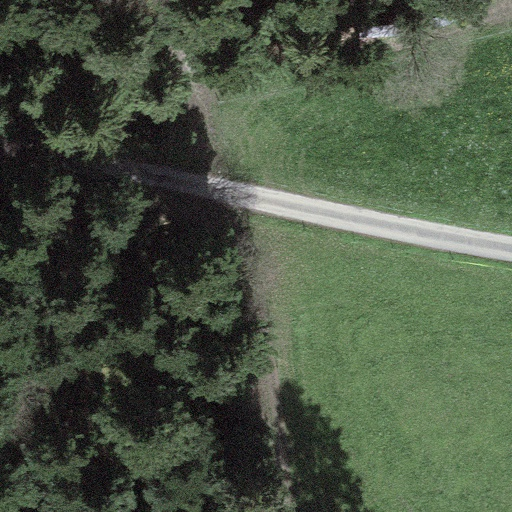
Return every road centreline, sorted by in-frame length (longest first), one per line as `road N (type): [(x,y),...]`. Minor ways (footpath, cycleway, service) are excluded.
road 1 (track): [(285,511),(217,120),(511,26)]
road 2 (track): [(511,252),(0,128)]
road 3 (track): [(217,120),(179,0)]
